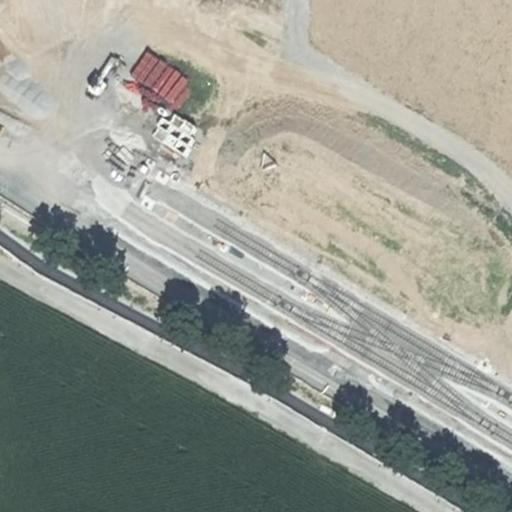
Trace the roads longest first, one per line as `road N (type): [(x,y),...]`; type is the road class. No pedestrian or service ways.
road 1 (primary): [(511,486),(0,183)]
road 2 (track): [(298,0),(302,50),(319,68),(463,154),(511,197)]
